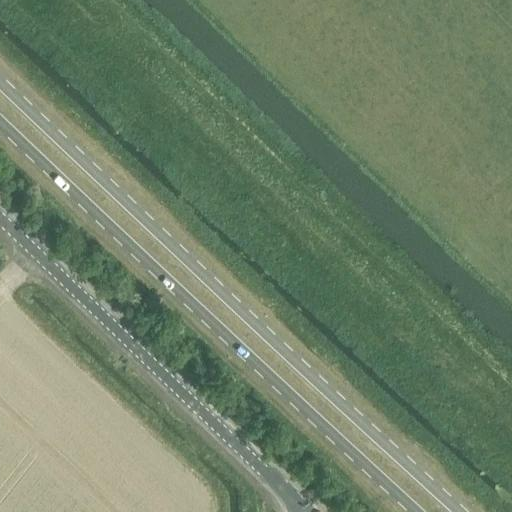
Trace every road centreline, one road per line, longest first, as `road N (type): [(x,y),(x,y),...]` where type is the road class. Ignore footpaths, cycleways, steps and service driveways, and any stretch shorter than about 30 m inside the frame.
road 1 (primary): [(458,511),(0,83)]
road 2 (primary): [(0,121),(415,511)]
road 3 (unclassified): [(304,511),(0,219)]
